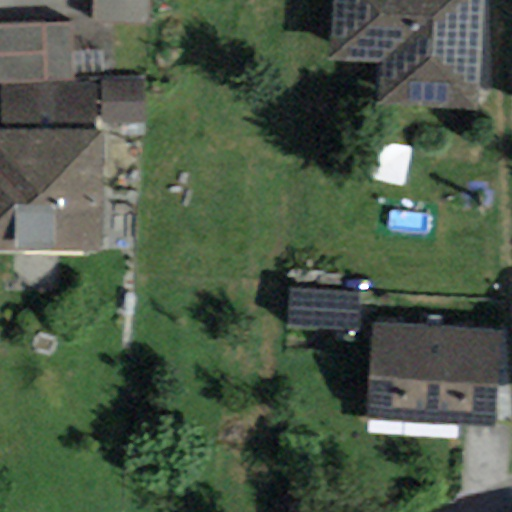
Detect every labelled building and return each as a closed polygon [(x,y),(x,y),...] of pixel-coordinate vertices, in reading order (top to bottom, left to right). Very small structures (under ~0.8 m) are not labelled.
[(145,0),(90,0),(89,23),(144,26),(145,0)] [(480,0),(331,0),(329,60),(380,63),(378,113),(475,118),(480,0)] [(72,81),(70,26),(0,28),(0,83),(72,81)] [(72,81),(0,83),(1,130),(101,127),(145,127),(144,79),(72,81)] [(0,252),(101,253),(101,127),(1,130),(0,129),(0,252)] [(403,208),(432,158),(400,140),(371,190),(403,208)] [(356,294),(288,291),(287,326),(355,329),(356,294)] [(500,332),(373,323),(366,420),(494,428),(500,332)]
